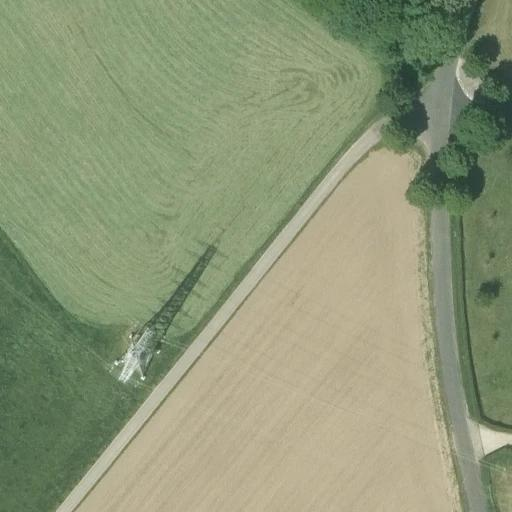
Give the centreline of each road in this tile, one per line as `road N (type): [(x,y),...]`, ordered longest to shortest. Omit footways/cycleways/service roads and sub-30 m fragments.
road 1 (unclassified): [(62,511),(352,154),(390,124),(439,113)]
road 2 (unclassified): [(476,511),(444,332),(439,113)]
